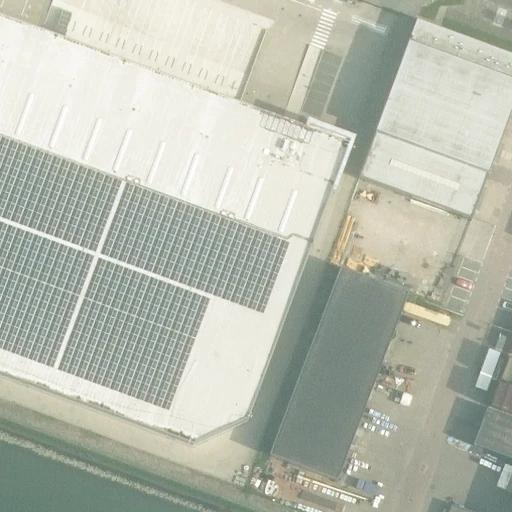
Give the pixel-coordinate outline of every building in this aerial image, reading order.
[(0,18),(0,376),(192,448),(247,422),(349,143),(310,129),(309,132),(0,18)] [(511,109),(511,56),(416,22),(358,180),(471,221),(511,109)] [(341,270),(270,457),(336,482),(407,296),(341,270)] [(511,415),(511,363),(507,362),(494,411),(511,415)] [(511,460),(511,511),(511,419),(486,410),(473,446),(511,460)]
